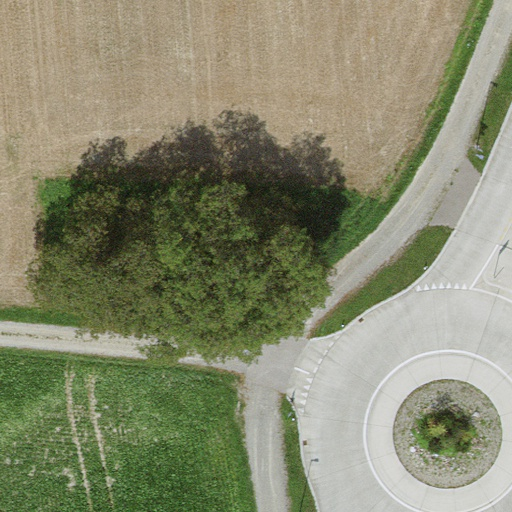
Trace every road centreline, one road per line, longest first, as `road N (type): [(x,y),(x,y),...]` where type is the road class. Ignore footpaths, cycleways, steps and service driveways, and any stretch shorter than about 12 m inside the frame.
road 1 (track): [(510,0),(435,184),(393,241),(304,321),(274,361),(266,405),(279,511)]
road 2 (track): [(347,382),(216,351),(0,335)]
road 3 (secondary): [(421,327),(387,339),(347,382),(336,444),(353,497)]
road 4 (secondary): [(511,198),(421,327)]
